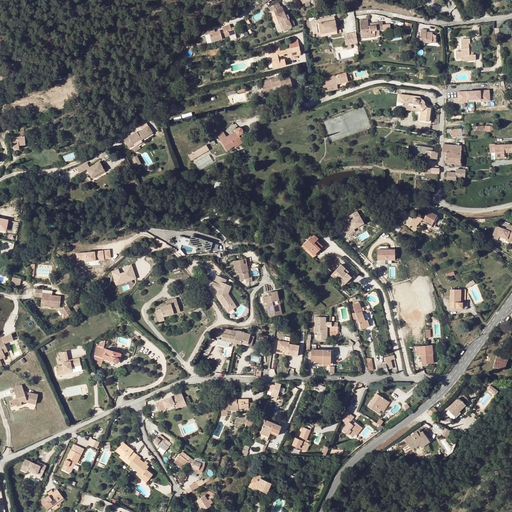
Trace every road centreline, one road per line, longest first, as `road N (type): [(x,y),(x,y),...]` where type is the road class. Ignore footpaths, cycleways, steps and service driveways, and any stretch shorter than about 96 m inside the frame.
road 1 (residential): [(306,82),(311,103),(375,82),(437,89),(441,202),(459,209),(511,203)]
road 2 (residential): [(135,400),(191,379),(448,385)]
road 3 (tertiary): [(448,385),(354,457),(319,511)]
road 4 (residential): [(0,461),(135,400)]
road 5 (residential): [(183,511),(143,436),(135,400)]
